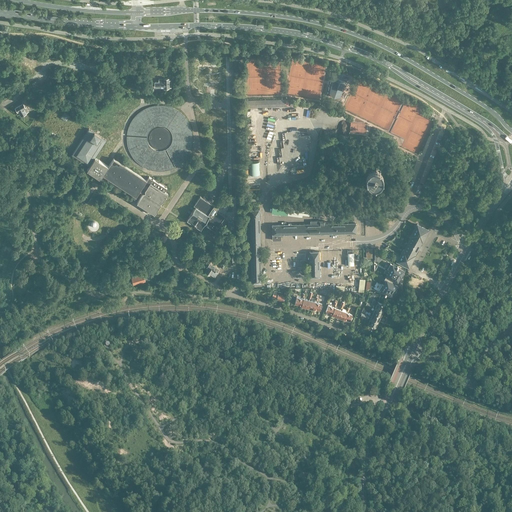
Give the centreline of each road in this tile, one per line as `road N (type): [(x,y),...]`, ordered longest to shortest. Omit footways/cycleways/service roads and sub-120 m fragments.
road 1 (primary): [(511,131),(489,109),(371,40),(309,21),(22,0)]
road 2 (primary): [(0,10),(95,25),(270,29),(374,58)]
road 3 (primary): [(374,58),(491,133),(506,178),(500,195)]
road 4 (unclassified): [(408,358),(230,294)]
road 5 (secondary): [(411,352),(500,195)]
road 6 (unknown): [(386,348),(378,352),(230,294)]
road 7 (secondary): [(363,511),(362,463),(408,358)]
road 8 (primary): [(374,58),(511,142)]
road 9 (unknown): [(267,217),(408,210)]
